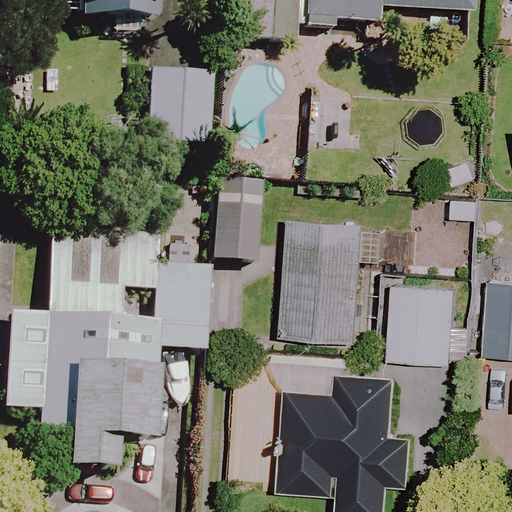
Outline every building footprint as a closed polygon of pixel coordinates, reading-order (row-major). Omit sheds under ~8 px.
[(51,0),(51,25),(132,26),(132,11),(151,11),(150,0),(51,0)] [(274,0),(272,51),(301,53),(302,30),(369,34),(370,15),(461,20),(462,0),(274,0)] [(511,0),(493,0),(492,38),(511,38),(511,0)] [(206,79),(147,77),(144,147),(203,149),(206,79)] [(472,222),(472,237),(489,237),(489,222),(511,222),(511,199),(451,198),(451,222),(472,222)] [(256,205),(207,203),(204,265),(253,268),(256,205)] [(385,222),(285,219),(280,339),(358,342),(361,266),(383,266),(385,222)] [(458,226),(409,224),(407,281),(455,283),(458,226)] [(89,246),(45,244),(42,320),(6,319),(2,411),(34,412),(33,443),(64,444),(62,475),(149,478),(153,354),(199,356),(202,272),(149,270),(149,248),(89,246)] [(511,277),(490,277),(485,363),(511,364),(511,277)] [(454,291),(393,289),(391,363),(452,365),(454,291)] [(343,376),(342,395),(285,393),(281,495),(338,497),(337,511),(388,511),(390,485),(413,486),(415,440),(396,439),(398,378),(343,376)]
